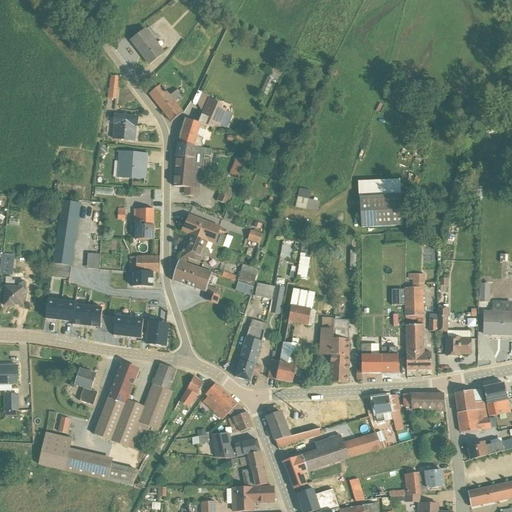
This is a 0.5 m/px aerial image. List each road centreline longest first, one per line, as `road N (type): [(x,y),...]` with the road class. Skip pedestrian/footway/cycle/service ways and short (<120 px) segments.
road 1 (residential): [(106,50),(166,137),(167,287),(188,362)]
road 2 (residential): [(251,399),(447,382)]
road 3 (residential): [(0,335),(188,362)]
road 4 (residential): [(447,382),(460,511)]
